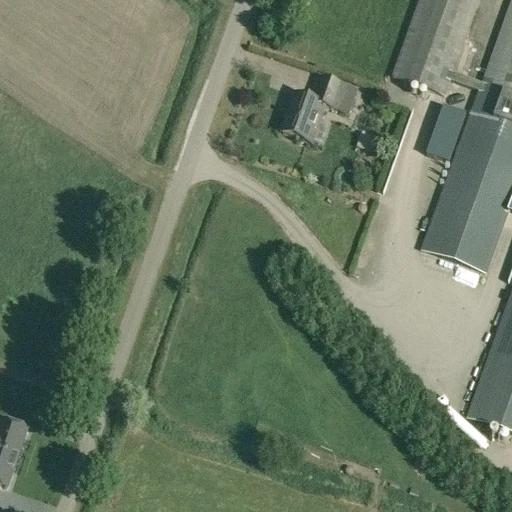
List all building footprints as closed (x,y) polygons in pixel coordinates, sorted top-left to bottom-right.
[(463,44),(478,0),(422,0),(394,79),(444,97),(452,76),(463,44)] [(511,122),(511,2),(475,109),(511,122)] [(452,76),(464,80),(475,49),(463,44),(452,76)] [(336,112),(347,116),(355,94),(344,90),(344,89),(320,80),(312,103),(293,96),(287,111),(291,112),(283,136),(311,146),(324,108),(336,112)] [(486,275),(511,202),(511,122),(475,109),(423,253),(486,275)] [(443,110),(426,157),(448,165),(465,118),(443,110)] [(511,296),(467,422),(511,438),(511,296)] [(0,488),(6,491),(27,432),(2,423),(0,427),(0,488)]
